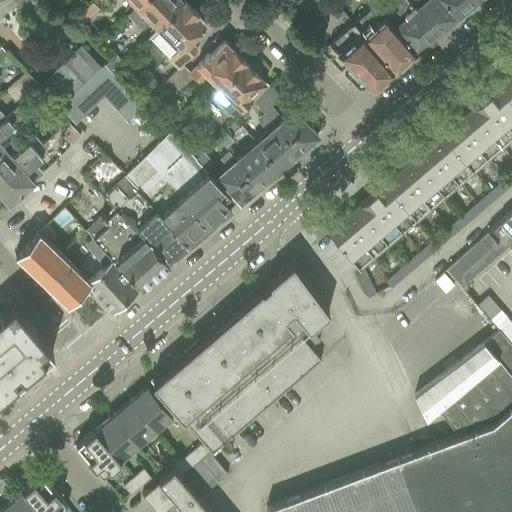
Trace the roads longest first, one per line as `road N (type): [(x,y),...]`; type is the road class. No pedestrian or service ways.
road 1 (tertiary): [(92,372),(373,133)]
road 2 (residential): [(237,0),(373,133)]
road 3 (tertiary): [(373,133),(511,15)]
road 4 (residential): [(92,372),(0,261)]
